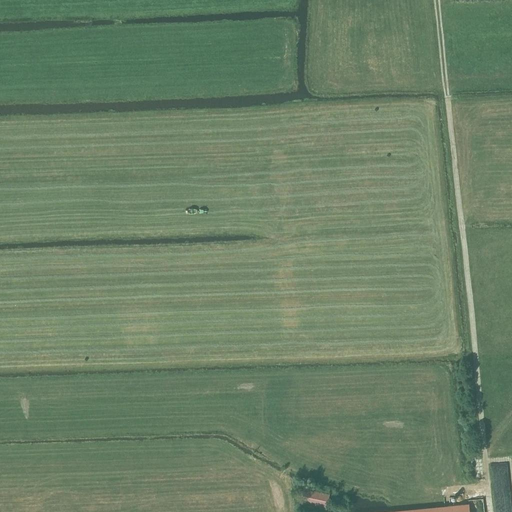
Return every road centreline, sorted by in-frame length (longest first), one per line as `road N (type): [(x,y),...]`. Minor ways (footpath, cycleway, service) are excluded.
road 1 (track): [(437,0),(477,371)]
road 2 (track): [(492,511),(477,371)]
